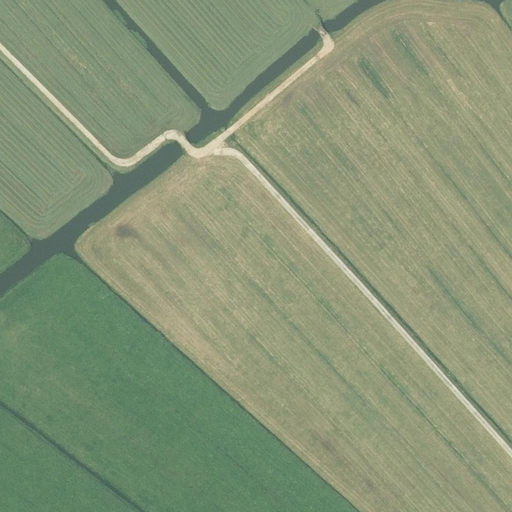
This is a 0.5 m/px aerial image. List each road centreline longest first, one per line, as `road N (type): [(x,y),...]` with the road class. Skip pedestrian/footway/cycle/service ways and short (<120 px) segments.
road 1 (track): [(0,42),(120,158),(133,162),(168,132),(192,153),(228,131),(511,442)]
road 2 (track): [(228,131),(333,39),(319,18)]
